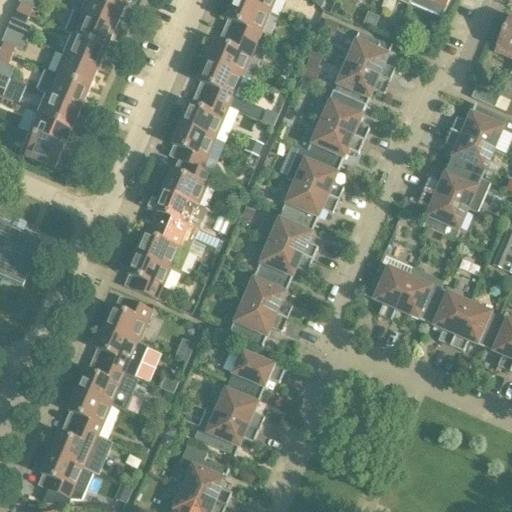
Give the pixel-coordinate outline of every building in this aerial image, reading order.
[(96,0),(88,0),(81,17),(115,32),(124,12),(96,0)] [(96,0),(124,12),(129,0),(96,0)] [(234,0),(234,1),(270,16),(276,0),(284,0),(298,6),(300,0),(234,0)] [(411,0),(409,6),(442,20),(450,0),(411,0)] [(270,16),(234,1),(225,21),(235,26),(230,36),(256,47),(270,16)] [(21,5),(17,14),(29,19),(33,10),(21,5)] [(29,19),(17,14),(14,22),(26,27),(29,19)] [(115,32),(81,17),(74,14),(65,35),(72,38),(72,37),(107,52),(115,32)] [(511,20),(509,20),(494,54),(511,61),(511,20)] [(339,27),(327,21),(321,34),(334,40),(339,27)] [(401,32),(396,45),(405,49),(411,37),(401,32)] [(256,47),(230,36),(226,47),(216,43),(207,63),(242,79),(256,47)] [(347,66),(390,84),(395,72),(384,67),(392,50),(360,36),(347,66)] [(72,37),(72,38),(64,57),(98,72),(107,52),(72,37)] [(0,53),(12,58),(16,50),(4,45),(0,53)] [(12,58),(0,53),(0,62),(9,66),(12,58)] [(316,53),(310,66),(319,70),(325,57),(316,53)] [(98,72),(64,57),(56,76),(55,77),(90,92),(98,72)] [(208,88),(203,99),(229,110),(234,98),(244,102),(252,83),(242,79),(207,63),(198,84),(208,88)] [(319,70),(310,66),(303,81),(316,87),(322,72),(319,70)] [(347,66),(334,96),(366,110),(373,93),(384,97),(390,84),(347,66)] [(55,77),(56,76),(46,72),(38,92),(47,96),(47,97),(81,112),(90,92),(55,77)] [(10,82),(3,98),(19,105),(26,89),(10,82)] [(500,98),(477,88),(472,100),(495,110),(500,98)] [(334,96),(321,125),(364,144),(369,131),(359,127),(366,110),(334,96)] [(81,112),(47,97),(38,117),(73,131),(81,112)] [(229,110),(203,99),(199,110),(189,105),(180,126),(215,141),(229,110)] [(511,123),(507,122),(475,108),(467,125),(457,121),(451,134),(494,152),(503,133),(511,136),(511,123)] [(17,131),(30,137),(64,151),(73,131),(38,117),(26,111),(17,131)] [(364,144),(321,125),(308,155),(340,169),(348,152),(358,157),(364,144)] [(215,141),(180,126),(171,147),(181,151),(176,162),(186,166),(202,173),(202,172),(215,141)] [(494,152),(451,134),(446,146),(456,151),(449,168),(481,182),(494,152)] [(64,151),(30,137),(21,157),(55,172),(64,151)] [(251,142),(246,154),(260,161),(265,148),(251,142)] [(340,169),(308,155),(299,151),(286,181),(295,185),(338,203),(344,191),(333,186),(340,169)] [(186,166),(181,176),(172,172),(163,193),(198,208),(211,177),(202,172),(202,173),(186,166)] [(431,180),(426,193),(468,212),(476,215),(489,185),(481,182),(449,168),(442,185),(431,180)] [(338,203),(295,185),(282,215),(315,229),(322,212),(333,216),(338,203)] [(155,214),(150,225),(195,244),(208,212),(198,208),(163,193),(154,214),(155,214)] [(468,212),(426,193),(420,206),(431,210),(423,228),(430,231),(442,237),(455,242),(468,212)] [(251,224),(255,215),(246,211),(242,219),(251,224)] [(282,215),(270,244),(313,263),(318,250),(307,245),(315,229),(282,215)] [(141,244),(136,256),(171,271),(170,271),(181,276),(181,275),(195,244),(150,225),(146,235),(145,235),(141,244)] [(0,279),(23,289),(42,245),(0,226),(0,279)] [(430,231),(426,239),(439,245),(442,237),(430,231)] [(511,234),(509,233),(503,245),(511,249),(511,248),(511,234)] [(270,244),(257,274),(289,288),(296,271),(307,276),(313,263),(270,244)] [(493,268),(510,275),(511,270),(511,248),(511,249),(503,245),(493,268)] [(171,271),(136,256),(127,277),(136,281),(131,291),(148,299),(157,303),(170,271),(171,271)] [(384,257),(366,300),(383,307),(379,318),(391,323),(410,281),(414,272),(414,270),(384,257)] [(410,281),(391,323),(404,329),(409,318),(426,326),(440,294),(444,285),(414,272),(410,281)] [(289,288),(257,274),(244,304),(287,322),(292,310),(282,305),(289,288)] [(469,306),(440,294),(426,326),(443,333),(438,344),(451,349),(469,306)] [(104,330),(139,345),(152,314),(127,302),(122,313),(113,309),(104,330)] [(287,322),(244,304),(231,334),(263,348),(271,331),(281,335),(287,322)] [(499,319),(469,306),(451,349),(464,355),(468,344),(485,351),(499,319)] [(511,324),(499,319),(485,351),(502,359),(498,369),(510,375),(511,371),(511,324)] [(139,345),(104,330),(95,351),(104,355),(100,366),(135,381),(148,349),(139,345)] [(187,364),(192,354),(182,349),(177,360),(187,364)] [(229,385),(261,399),(269,382),(279,386),(285,373),(242,354),(229,385)] [(85,372),(77,393),(112,408),(125,414),(139,382),(135,381),(100,366),(95,376),(85,372)] [(160,390),(174,396),(179,383),(166,378),(160,390)] [(229,385),(216,415),(259,433),(265,420),(254,416),(261,399),(229,385)] [(112,408),(77,393),(68,414),(77,418),(72,428),(98,439),(112,408)] [(259,433),(216,415),(207,411),(194,441),(235,459),(243,441),(254,446),(259,433)] [(113,446),(98,439),(72,428),(68,439),(58,435),(49,456),(94,475),(99,477),(113,446)] [(168,429),(164,438),(175,443),(177,437),(175,432),(168,429)] [(171,450),(175,443),(164,438),(159,448),(166,452),(171,450)] [(136,448),(134,455),(147,460),(150,453),(136,448)] [(188,448),(180,466),(192,471),(183,491),(226,509),(232,496),(221,492),(229,474),(202,463),(205,455),(188,448)] [(94,475),(49,456),(40,476),(50,480),(45,491),(49,493),(44,507),(68,508),(71,502),(81,503),(94,475)] [(225,511),(226,509),(183,491),(173,511),(225,511)]
